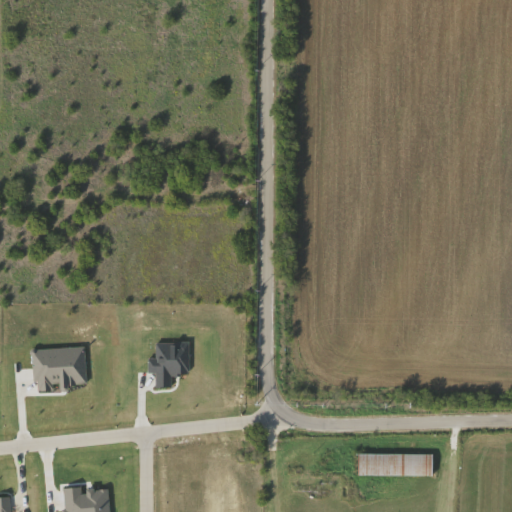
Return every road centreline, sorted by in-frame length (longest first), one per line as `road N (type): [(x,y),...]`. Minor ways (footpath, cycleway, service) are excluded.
road 1 (residential): [(272,0),(271,362),(279,397),(322,423),(511,419)]
road 2 (residential): [(290,410),(0,447)]
